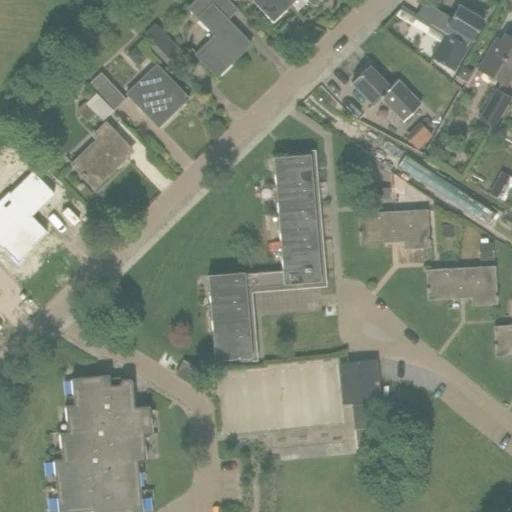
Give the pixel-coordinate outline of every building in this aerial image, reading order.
[(249,43),(226,19),(235,9),(226,0),(195,0),(188,7),(214,35),(195,54),(216,75),(249,43)] [(307,0),(313,6),(318,0),(251,0),(272,21),(294,0),(307,0)] [(453,70),(483,20),(458,5),(451,17),(437,9),(442,2),(438,0),(423,0),(414,15),(445,33),(430,57),(453,70)] [(144,33),(169,59),(180,48),(155,23),(144,33)] [(479,118),(492,126),(510,97),(501,92),(511,73),(511,38),(504,34),(501,40),(497,37),(478,69),(500,82),(496,89),(479,118)] [(134,62),(142,54),(134,46),(126,53),(134,62)] [(188,97),(170,79),(156,64),(146,73),(150,77),(130,97),(158,126),(188,97)] [(465,81),(471,70),(461,64),(455,74),(465,81)] [(390,88),(368,65),(351,82),(373,105),(380,98),(403,122),(421,104),(398,80),(390,88)] [(125,98),(100,71),(89,82),(114,109),(125,98)] [(85,103),(94,112),(101,120),(112,110),(96,93),(85,103)] [(86,119),(94,112),(85,103),(78,110),(86,119)] [(71,162),(95,187),(132,151),(105,122),(93,134),(96,138),(71,162)] [(423,124),(409,139),(420,149),(434,133),(423,124)] [(320,281),(317,249),(309,154),(272,157),(282,270),(244,273),(243,272),(207,274),(214,359),(251,357),(245,286),(283,283),(283,284),(320,281)] [(17,200),(0,216),(0,244),(4,248),(5,247),(20,262),(36,245),(35,244),(51,229),(35,213),(56,192),(34,169),(10,192),(17,200)] [(502,202),(511,184),(511,176),(501,170),(487,193),(502,202)] [(377,198),(389,197),(388,186),(376,187),(377,198)] [(392,197),(405,196),(404,186),(391,186),(392,197)] [(426,210),(392,211),(393,240),(403,240),(403,248),(428,246),(426,210)] [(393,240),(392,211),(358,213),(359,242),(393,240)] [(439,236),(454,236),(453,223),(439,224),(439,236)] [(479,260),(493,259),(492,242),(477,244),(479,260)] [(493,266),(460,268),(461,297),(470,296),(471,304),(495,303),(493,266)] [(461,297),(460,268),(426,270),(427,299),(461,297)] [(511,354),(511,325),(493,326),(495,355),(511,354)] [(377,426),(375,403),(375,401),(379,400),(375,359),(347,362),(351,403),(352,405),(356,448),(375,446),(373,426),(377,426)] [(174,374),(194,387),(203,373),(184,360),(174,374)] [(108,374),(70,377),(73,404),(64,405),(67,431),(58,432),(61,458),(53,459),(57,511),(64,511),(91,510),(91,511),(141,511),(137,461),(145,460),(143,434),(151,433),(149,405),(134,407),(131,380),(129,378),(121,379),(119,381),(119,384),(109,385),(108,374)]
